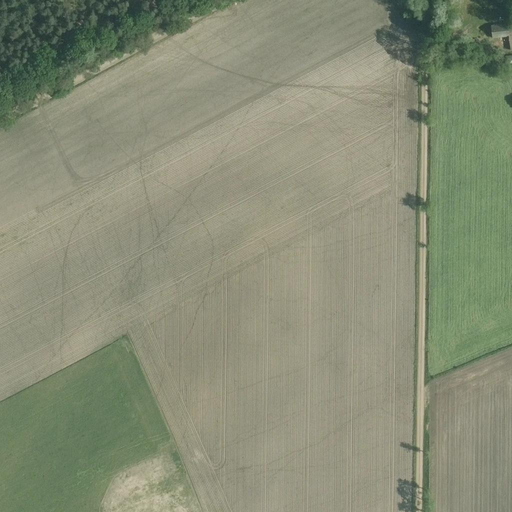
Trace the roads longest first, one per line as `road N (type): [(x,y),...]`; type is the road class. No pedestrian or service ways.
road 1 (unclassified): [(424,0),(418,511)]
road 2 (track): [(0,118),(224,0)]
